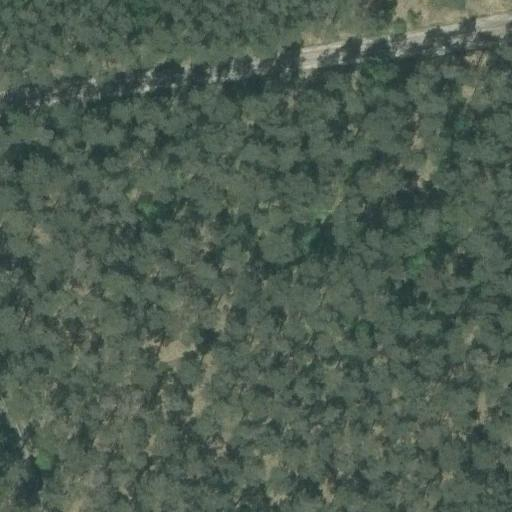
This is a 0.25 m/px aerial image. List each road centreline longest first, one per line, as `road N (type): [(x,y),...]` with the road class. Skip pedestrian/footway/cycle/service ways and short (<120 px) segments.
road 1 (track): [(0,107),(511,30)]
road 2 (track): [(49,511),(0,388)]
